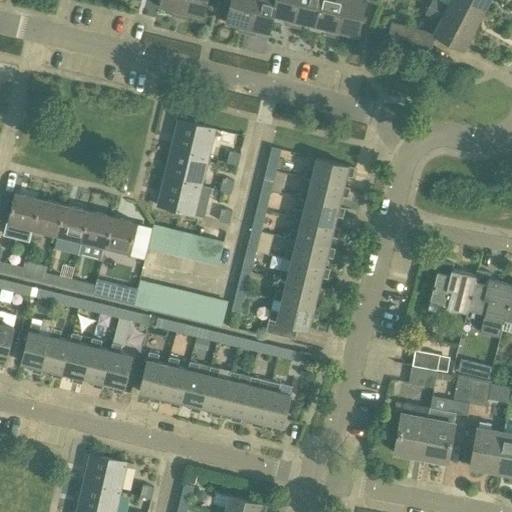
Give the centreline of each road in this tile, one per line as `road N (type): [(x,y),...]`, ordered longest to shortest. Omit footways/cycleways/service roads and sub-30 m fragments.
road 1 (residential): [(0,22),(274,92)]
road 2 (residential): [(305,479),(333,438),(391,222)]
road 3 (residential): [(152,261),(228,280),(274,92)]
road 4 (residential): [(183,451),(0,404)]
road 5 (residential): [(482,511),(305,479)]
road 6 (residential): [(274,92),(370,114),(418,154)]
road 7 (residential): [(305,479),(183,451)]
road 8 (residential): [(511,244),(391,222)]
